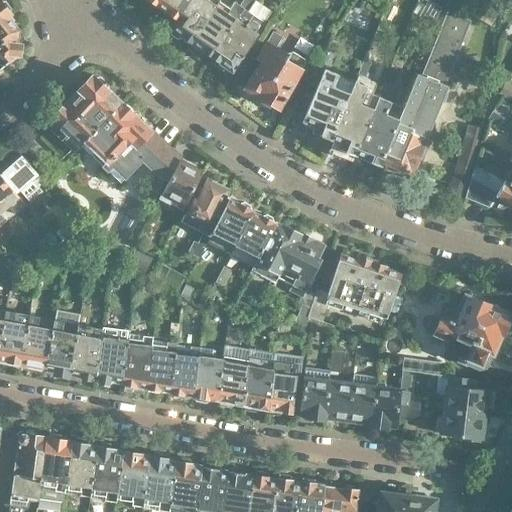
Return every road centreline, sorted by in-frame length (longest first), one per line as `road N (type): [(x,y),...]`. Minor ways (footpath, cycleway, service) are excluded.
road 1 (residential): [(511,473),(249,441),(0,395)]
road 2 (residential): [(511,248),(373,215),(305,187),(188,108),(101,27)]
road 3 (residential): [(0,115),(101,27)]
